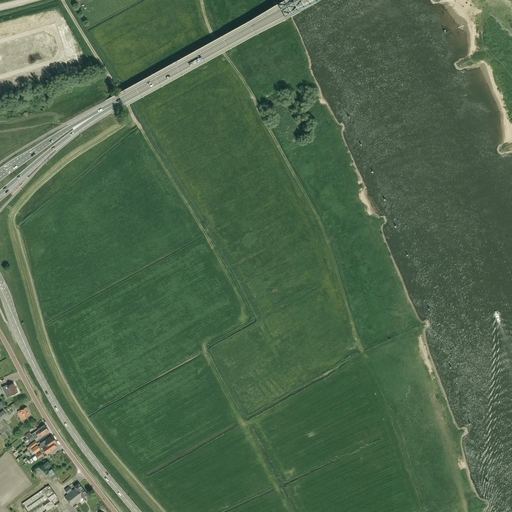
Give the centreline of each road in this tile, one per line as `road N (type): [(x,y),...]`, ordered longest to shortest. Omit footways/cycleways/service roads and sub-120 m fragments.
road 1 (track): [(62,0),(216,254)]
road 2 (secondary): [(87,119),(302,0)]
road 3 (secondary): [(137,511),(71,429),(13,316)]
road 4 (unclassified): [(114,511),(58,437),(0,333)]
